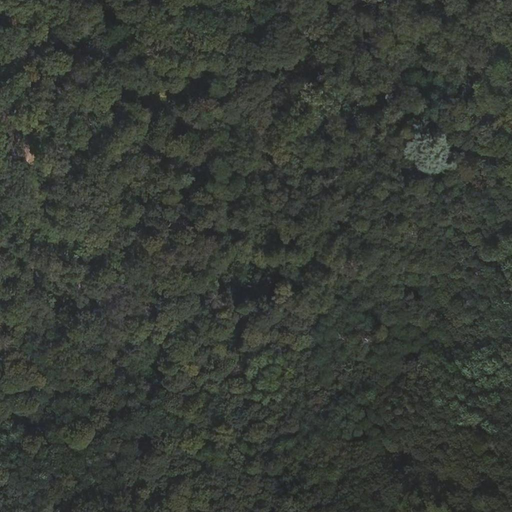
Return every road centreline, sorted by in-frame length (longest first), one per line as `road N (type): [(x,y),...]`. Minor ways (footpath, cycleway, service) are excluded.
road 1 (track): [(166,97),(167,238),(157,286),(127,340),(36,415),(52,418),(92,403),(154,358),(88,455),(81,482),(93,511)]
road 2 (track): [(388,337),(424,318),(435,290),(370,239),(359,204),(360,150),(380,140),(404,175),(435,184),(443,165),(427,142),(427,125),(436,114),(464,124),(477,118),(484,63)]
road 3 (track): [(19,0),(33,154)]
